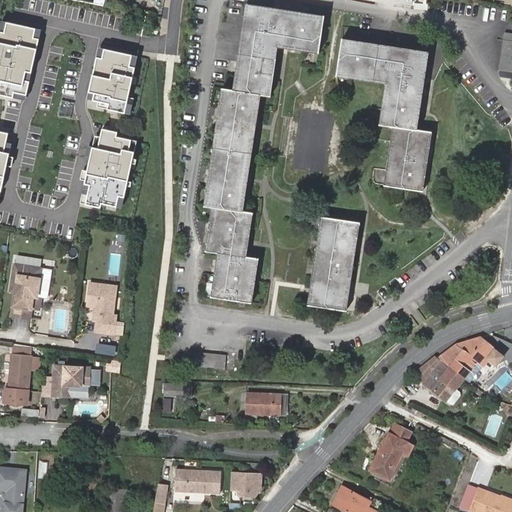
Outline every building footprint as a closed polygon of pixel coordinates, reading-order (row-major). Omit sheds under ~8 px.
[(262,94),(271,95),(279,47),(318,52),(324,15),(246,3),(233,90),(262,94)] [(52,5),(51,18),(75,20),(76,7),(52,5)] [(37,28),(8,21),(6,31),(2,30),(0,36),(0,93),(14,97),(16,91),(28,94),(31,81),(26,79),(28,70),(34,72),(42,39),(34,37),(37,28)] [(511,31),(507,31),(500,68),(511,70),(511,31)] [(343,38),(337,76),(386,83),(380,124),(394,126),(385,184),(423,190),(432,132),(418,129),(429,52),(343,38)] [(107,47),(105,57),(98,56),(90,91),(95,92),(94,99),(99,100),(98,106),(126,112),(128,103),(133,104),(134,98),(131,97),(134,85),(138,86),(140,77),(136,76),(138,65),(133,65),(136,53),(107,47)] [(223,88),(219,109),(259,113),(262,94),(233,90),(223,88)] [(259,113),(219,109),(204,205),(212,206),(211,217),(206,250),(218,252),(215,273),(211,296),(252,302),(259,258),(247,256),(253,212),(244,211),(259,113)] [(121,132),(103,128),(101,137),(97,136),(89,170),(85,169),(82,180),(87,181),(86,184),(91,185),(87,204),(103,207),(104,204),(120,207),(122,197),(128,198),(131,184),(128,183),(132,166),(136,167),(137,163),(139,164),(140,158),(136,157),(139,141),(119,136),(121,132)] [(10,132),(0,129),(0,189),(4,190),(10,167),(13,167),(16,156),(11,155),(12,152),(6,151),(10,132)] [(32,211),(41,212),(42,205),(33,203),(32,211)] [(309,304),(345,310),(359,222),(322,217),(309,304)] [(116,234),(115,241),(124,242),(125,235),(116,234)] [(41,268),(14,263),(12,274),(17,275),(15,291),(11,315),(30,318),(32,296),(37,296),(41,268)] [(51,269),(41,268),(37,296),(48,298),(51,269)] [(108,285),(89,282),(85,306),(93,307),(92,315),(97,315),(95,332),(113,334),(116,315),(112,315),(114,297),(106,296),(108,285)] [(116,286),(108,285),(106,296),(114,297),(116,286)] [(53,308),(52,330),(65,331),(66,309),(53,308)] [(438,358),(464,378),(478,361),(484,365),(490,359),(497,365),(505,355),(482,336),(457,344),(438,358)] [(12,345),(11,354),(30,356),(31,347),(12,345)] [(187,355),(187,365),(224,367),(224,358),(225,353),(187,350),(187,355)] [(30,356),(11,354),(8,388),(5,388),(4,401),(26,403),(27,390),(29,369),(30,356)] [(415,371),(414,373),(446,399),(464,378),(438,358),(435,355),(415,371)] [(37,357),(30,356),(29,369),(36,369),(37,357)] [(111,361),(109,371),(118,373),(119,362),(111,361)] [(478,361),(464,378),(470,382),(484,365),(478,361)] [(89,367),(53,365),(51,395),(70,396),(70,385),(88,386),(89,367)] [(164,392),(176,392),(177,383),(165,383),(164,392)] [(279,414),(279,396),(262,395),(246,395),(245,414),(262,414),(279,414)] [(162,398),(160,413),(168,414),(170,399),(162,398)] [(22,408),(21,415),(39,416),(39,410),(22,408)] [(408,441),(412,431),(395,422),(391,432),(408,441)] [(374,480),(391,489),(414,444),(408,441),(391,432),(389,431),(370,469),(377,473),(374,480)] [(177,477),(222,481),(223,471),(177,468),(177,477)] [(22,503),(25,473),(0,471),(0,489),(6,490),(6,494),(5,502),(22,503)] [(262,472),(231,471),(231,490),(241,490),(241,496),(255,496),(261,488),(262,472)] [(222,493),(222,481),(177,477),(176,491),(222,493)] [(168,485),(158,483),(155,495),(154,501),(165,503),(168,485)] [(343,485),(333,503),(350,511),(375,511),(376,511),(368,506),(371,500),(343,485)] [(511,511),(511,501),(500,497),(501,495),(479,487),(470,510),(476,511),(511,511)] [(108,490),(107,511),(128,511),(129,492),(108,490)] [(163,511),(165,503),(154,501),(152,511),(163,511)] [(21,511),(22,503),(5,502),(5,505),(4,505),(3,511),(21,511)]
